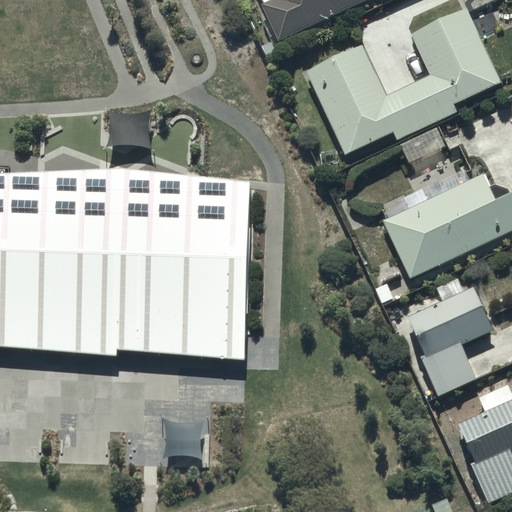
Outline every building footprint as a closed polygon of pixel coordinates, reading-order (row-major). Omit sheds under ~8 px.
[(262,0),(281,40),(369,0),(262,0)] [(365,43),(310,67),(347,153),(396,131),(399,138),(462,110),(457,100),(504,80),(471,6),(416,30),(435,74),(387,94),(365,43)] [(0,344),(121,355),(122,347),(250,358),(256,180),(122,166),(0,170),(0,344)] [(489,170),(384,218),(411,278),(511,231),(511,194),(503,199),(489,170)] [(479,284),(410,315),(427,356),(422,358),(439,395),(480,377),(464,342),(498,326),(479,284)] [(489,410),(461,421),(477,460),(472,463),(488,503),(511,493),(511,387),(510,384),(483,395),(489,410)]
